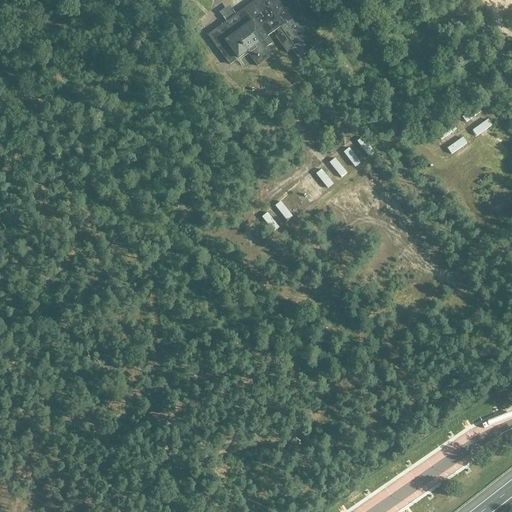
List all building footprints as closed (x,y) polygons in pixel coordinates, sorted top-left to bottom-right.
[(299,59),(322,42),(291,0),(257,0),(237,15),(233,10),(223,18),(227,22),(209,35),(230,65),(238,59),(238,60),(268,38),(267,37),(281,27),(296,47),(292,50),(299,59)] [(244,0),(232,8),(236,13),(255,0),(244,0)] [(462,118),(466,125),(482,116),(479,110),(462,118)] [(470,132),(476,140),(494,129),(488,120),(470,132)] [(438,136),(442,143),(458,133),(454,126),(438,136)] [(446,149),(452,158),(468,147),(463,138),(446,149)] [(349,149),(342,155),(355,171),(362,165),(349,149)] [(328,166),(343,183),(349,177),(335,161),(328,166)] [(322,171),(315,177),(329,193),(335,188),(322,171)] [(302,187),(314,204),(321,199),(308,182),(302,187)] [(295,197),(291,200),(295,206),(300,202),(295,197)] [(288,225),(294,220),(280,204),(275,209),(288,225)] [(478,433),(503,422),(499,413),(474,425),(478,433)] [(433,462),(444,455),(440,449),(429,456),(433,462)] [(390,483),(394,488),(401,483),(398,478),(390,483)] [(360,511),(363,511),(374,505),(369,498),(357,506),(360,511)]
